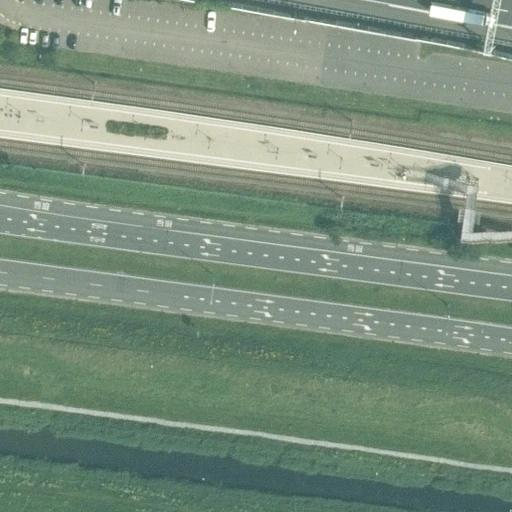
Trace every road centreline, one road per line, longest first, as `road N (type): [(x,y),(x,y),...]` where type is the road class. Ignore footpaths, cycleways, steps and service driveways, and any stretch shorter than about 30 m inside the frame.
road 1 (primary): [(511,288),(0,219)]
road 2 (primary): [(0,272),(511,340)]
